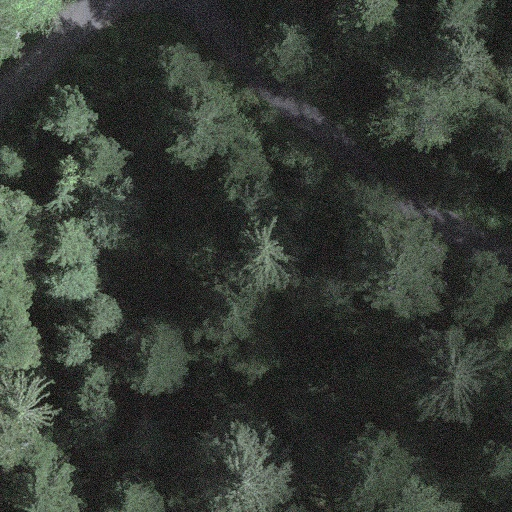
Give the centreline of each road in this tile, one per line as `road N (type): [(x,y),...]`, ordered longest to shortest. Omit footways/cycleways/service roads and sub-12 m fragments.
road 1 (track): [(511,250),(336,135),(232,38),(207,0)]
road 2 (track): [(87,0),(0,99)]
